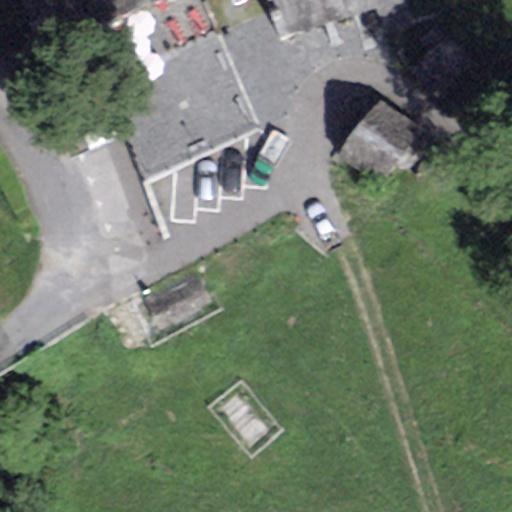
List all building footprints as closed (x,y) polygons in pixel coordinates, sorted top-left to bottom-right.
[(97,0),(105,19),(153,0),(97,0)] [(397,0),(282,0),(291,29),(360,9),(365,28),(403,17),(397,0)] [(471,69),(448,44),(417,72),(440,97),(471,69)] [(411,141),(378,114),(344,156),(376,183),(411,141)] [(205,306),(191,280),(150,302),(164,328),(185,317),(205,306)]
